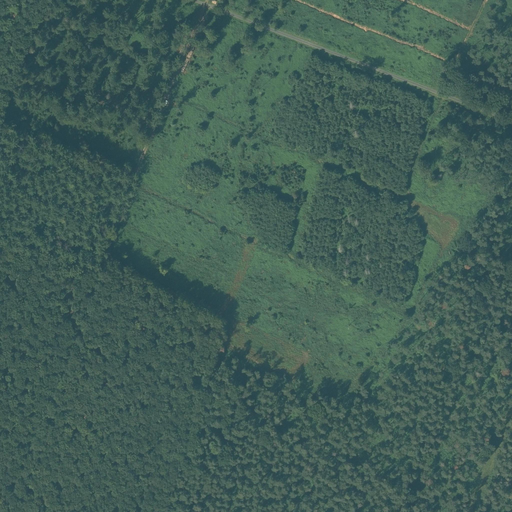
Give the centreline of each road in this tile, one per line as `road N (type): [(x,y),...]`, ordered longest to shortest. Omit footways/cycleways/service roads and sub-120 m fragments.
road 1 (track): [(204,0),(0,496)]
road 2 (track): [(511,117),(204,0)]
